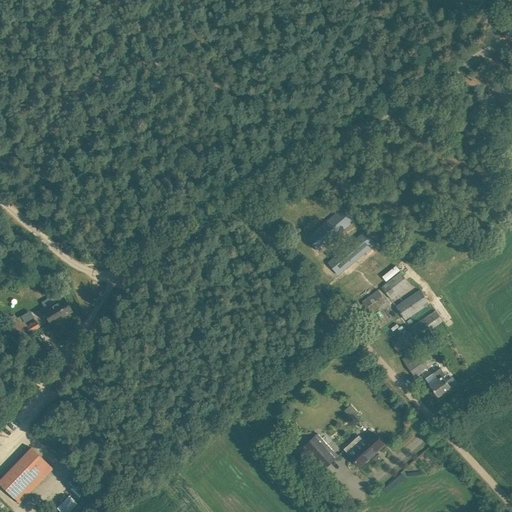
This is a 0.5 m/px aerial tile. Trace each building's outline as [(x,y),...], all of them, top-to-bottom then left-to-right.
[(307,237),(318,250),(354,220),(343,207),(307,237)] [(328,262),(338,274),(375,243),(365,231),(328,262)] [(382,287),(392,299),(410,285),(401,272),(382,287)] [(362,302),(371,314),(387,302),(377,290),(362,302)] [(397,307),(405,319),(430,302),(422,290),(397,307)] [(63,298),(42,311),(51,326),(72,313),(63,298)] [(412,328),(419,338),(443,321),(436,311),(412,328)] [(9,317),(22,338),(39,326),(35,320),(26,325),(26,324),(30,321),(27,317),(23,319),(20,315),(16,318),(14,314),(9,317)] [(392,343),(398,351),(414,341),(408,332),(392,343)] [(402,359),(414,376),(428,366),(416,350),(402,359)] [(430,385),(438,396),(451,387),(443,376),(446,374),(441,367),(434,373),(438,379),(430,385)] [(359,413),(351,404),(344,410),(352,419),(359,413)] [(345,450),(360,466),(384,444),(374,432),(364,441),(360,436),(345,450)] [(336,459),(315,435),(304,445),(325,469),(336,459)] [(0,478),(0,484),(11,495),(45,461),(31,447),(0,478)]
